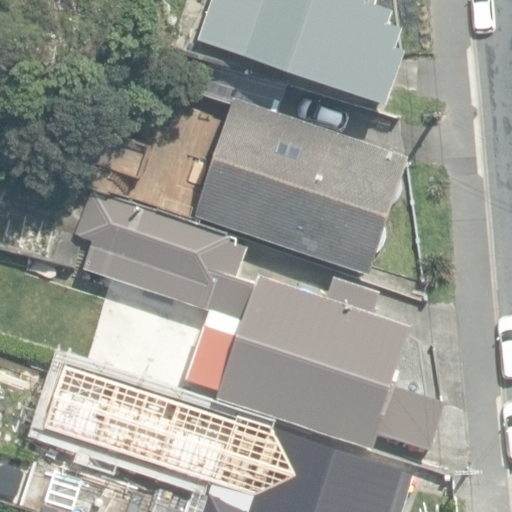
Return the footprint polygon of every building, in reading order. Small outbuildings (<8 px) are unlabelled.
[(390,104),(391,104),(410,49),(402,46),(409,25),(394,20),(398,9),(372,0),(215,0),(202,40),(390,104)] [(198,215),(373,275),(381,253),(382,253),(384,251),(386,249),(388,247),(390,244),(391,241),(392,239),(393,236),(394,233),(394,230),(394,227),(394,224),(393,221),(392,219),(395,205),(397,204),(399,202),(401,200),(403,198),(405,196),(406,194),(407,192),(409,190),(409,187),(410,185),(410,182),(410,180),(410,178),(410,176),(409,174),(408,172),(412,157),(239,97),(198,215)] [(383,432),(434,448),(448,402),(400,387),(402,382),(398,380),(416,324),(378,312),(385,292),(338,277),(332,296),(263,274),(260,283),(241,277),(251,246),(240,243),(242,238),(94,191),(79,238),(96,243),(88,269),(213,309),(191,377),(225,388),(222,397),(378,447),(383,432)] [(4,246),(55,258),(64,221),(14,209),(4,246)] [(206,511),(407,511),(419,475),(273,427),(248,503),(215,492),(213,492),(206,511)] [(74,503),(98,511),(115,511),(128,475),(89,461),(74,503)]
